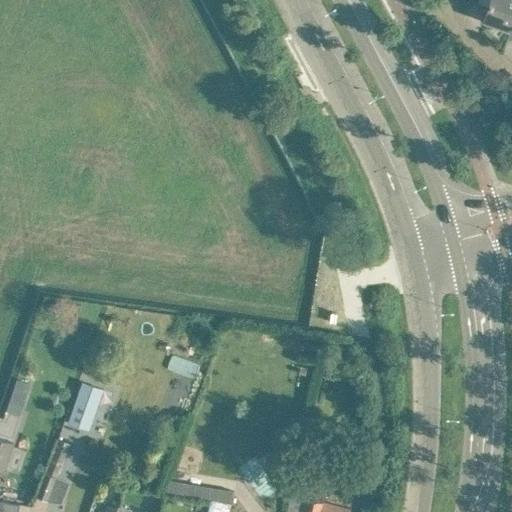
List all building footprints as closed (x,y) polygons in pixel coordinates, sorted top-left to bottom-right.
[(511,29),(511,26),(511,0),(479,0),(479,2),(490,6),(485,19),(511,29)] [(18,377),(7,410),(18,414),(29,381),(18,377)] [(83,380),(68,421),(89,429),(103,388),(83,380)] [(14,443),(0,438),(0,468),(5,470),(14,443)] [(47,465),(36,497),(48,501),(57,478),(56,477),(58,470),(47,465)] [(301,511),(349,511),(350,509),(323,502),(329,480),(297,472),(288,507),(302,510),(301,511)] [(0,511),(18,511),(20,503),(0,499),(0,511)]
